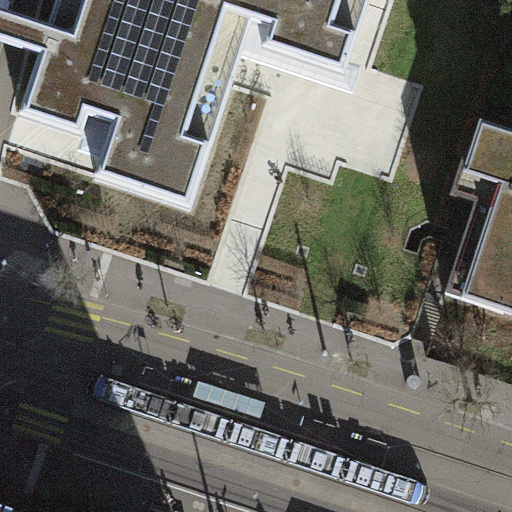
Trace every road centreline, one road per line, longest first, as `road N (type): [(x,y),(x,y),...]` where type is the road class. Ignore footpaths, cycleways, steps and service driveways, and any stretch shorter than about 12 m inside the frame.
road 1 (tertiary): [(511,459),(76,322),(0,310)]
road 2 (tertiary): [(0,402),(319,511)]
